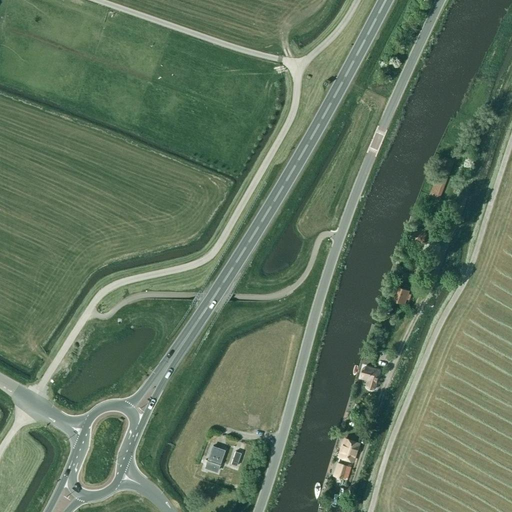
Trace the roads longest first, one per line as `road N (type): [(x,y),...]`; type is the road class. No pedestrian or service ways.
road 1 (unclassified): [(258,511),(339,236),(447,0)]
road 2 (unclassified): [(31,404),(106,289),(195,264),(218,246),(288,123),(296,66)]
road 3 (trunk): [(176,351),(273,202),(385,0)]
road 4 (track): [(511,139),(473,261),(400,416),(370,511)]
road 5 (track): [(348,511),(387,377),(461,209)]
